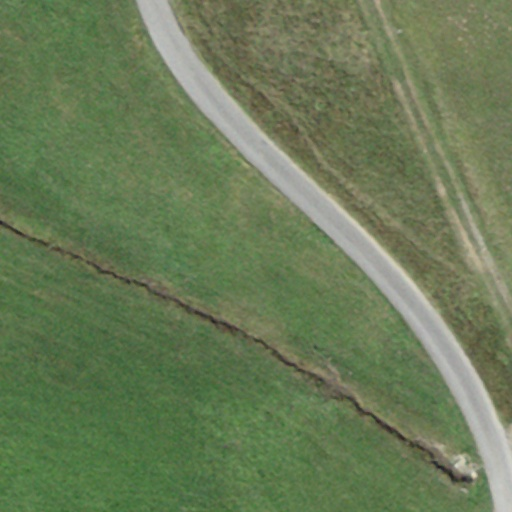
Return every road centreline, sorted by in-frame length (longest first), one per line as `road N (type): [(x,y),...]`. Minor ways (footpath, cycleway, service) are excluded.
road 1 (unclassified): [(155,0),(172,42),(220,113),(421,314),(496,447),(506,511)]
road 2 (track): [(511,330),(373,0)]
